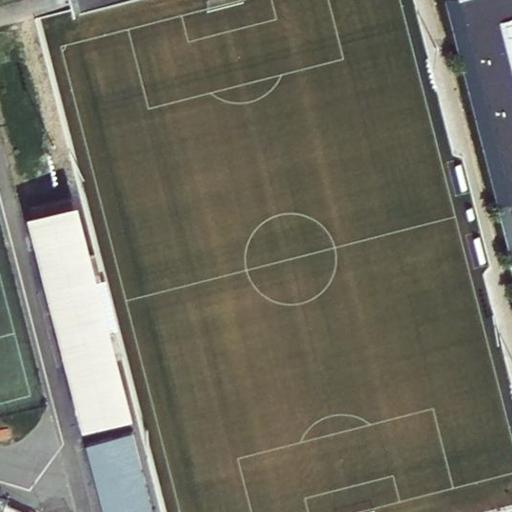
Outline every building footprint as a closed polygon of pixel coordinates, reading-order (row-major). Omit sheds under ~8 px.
[(511,202),(511,0),(445,0),(499,206),(511,202)] [(511,202),(499,206),(511,257),(511,202)] [(30,226),(49,303),(38,306),(45,335),(57,332),(79,417),(88,415),(91,426),(111,421),(109,410),(116,408),(118,419),(126,417),(111,358),(109,351),(117,349),(113,331),(104,333),(101,321),(94,323),(86,295),(94,293),(72,205),(34,215),(37,224),(30,226)] [(30,226),(37,224),(34,215),(27,217),(30,226)] [(94,323),(101,321),(94,293),(86,295),(94,323)] [(111,358),(119,356),(117,349),(109,351),(111,358)] [(109,410),(111,421),(118,419),(116,408),(109,410)] [(79,417),(82,429),(91,426),(88,415),(79,417)] [(150,511),(129,428),(85,440),(102,511),(150,511)] [(38,511),(36,510),(21,501),(4,496),(0,495),(0,511),(38,511)]
